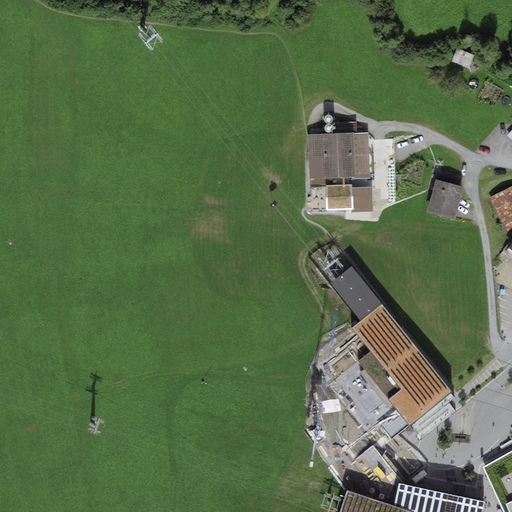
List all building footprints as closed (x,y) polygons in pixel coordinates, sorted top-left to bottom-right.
[(471,56),(455,50),(450,63),(467,69),(471,56)] [(369,133),(308,136),(309,162),(322,161),(323,181),(371,179),(369,133)] [(465,177),(440,171),(438,170),(426,214),(453,222),(465,177)] [(511,186),(489,198),(508,236),(511,232),(511,186)] [(371,189),(348,189),(348,214),(371,213),(371,189)] [(401,326),(357,362),(409,425),(433,408),(427,401),(448,384),(401,326)] [(511,511),(511,453),(483,469),(506,511),(511,511)] [(349,495),(343,511),(483,511),(485,503),(444,495),(432,493),(400,486),(395,509),(349,495)]
